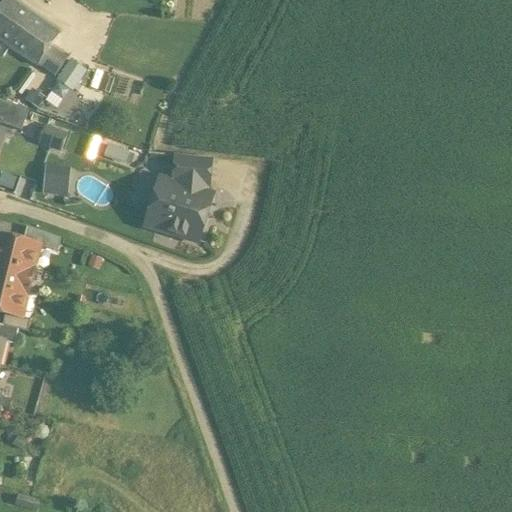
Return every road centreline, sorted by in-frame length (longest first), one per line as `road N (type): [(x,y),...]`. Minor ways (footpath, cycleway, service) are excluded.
road 1 (unclassified): [(137,254),(156,287),(235,511)]
road 2 (residential): [(0,205),(137,254)]
